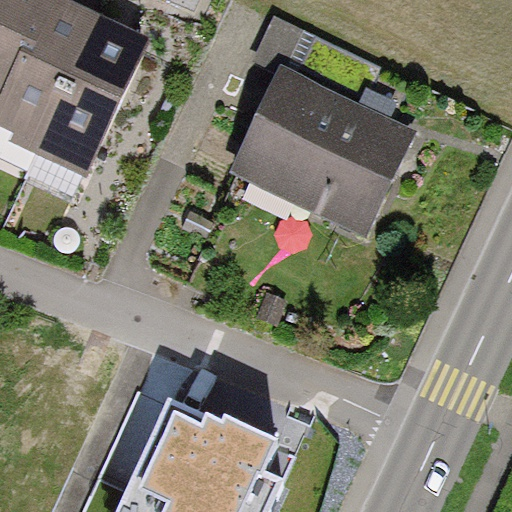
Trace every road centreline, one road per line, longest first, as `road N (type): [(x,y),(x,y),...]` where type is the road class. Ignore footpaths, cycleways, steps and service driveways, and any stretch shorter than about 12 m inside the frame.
road 1 (residential): [(437,435),(0,267)]
road 2 (secondary): [(511,275),(437,435)]
